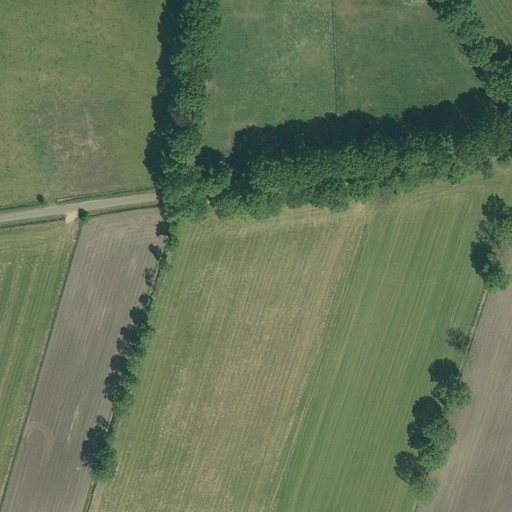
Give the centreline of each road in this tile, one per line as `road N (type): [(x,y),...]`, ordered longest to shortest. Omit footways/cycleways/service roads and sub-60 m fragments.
road 1 (unclassified): [(511,141),(0,218)]
road 2 (unclassified): [(511,113),(440,0)]
